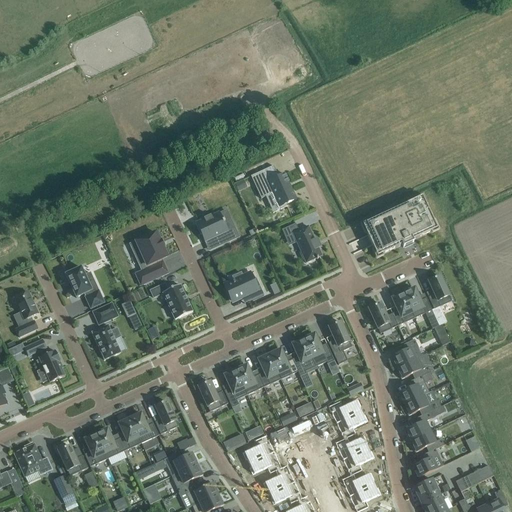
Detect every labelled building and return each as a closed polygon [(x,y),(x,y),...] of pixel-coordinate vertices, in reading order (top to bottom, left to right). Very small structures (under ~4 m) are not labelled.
[(273,166),(250,176),(261,199),(265,197),(273,214),(287,207),(286,204),(297,200),(285,174),(278,177),(273,166)] [(403,248),(413,243),(412,241),(437,229),(422,197),(362,225),(370,241),(377,257),(402,246),(403,248)] [(219,214),(198,223),(206,241),(216,236),(220,245),(238,237),(233,228),(227,231),(219,214)] [(299,231),(296,224),(282,230),(285,238),(293,235),(301,253),(300,253),(303,260),(304,259),(306,263),(316,259),(317,260),(318,259),(318,258),(322,256),(318,248),(320,248),(316,240),(315,240),(308,227),(299,231)] [(140,287),(168,274),(162,260),(167,257),(164,249),(165,249),(162,241),(160,242),(156,234),(135,243),(138,248),(133,251),(138,262),(144,260),(148,269),(135,275),(140,287)] [(81,267),(65,275),(70,284),(69,284),(72,289),(76,298),(84,294),(86,297),(85,297),(91,309),(104,303),(99,291),(93,294),(88,283),(94,280),(90,273),(85,275),(81,267)] [(252,281),(250,275),(226,286),(233,301),(246,295),(249,301),(263,295),(256,279),(252,281)] [(438,278),(438,276),(430,280),(431,281),(429,282),(434,295),(428,297),(434,310),(452,301),(446,288),(447,288),(444,280),(442,281),(440,277),(438,278)] [(280,292),(276,283),(270,285),(274,294),(280,292)] [(165,284),(150,291),(154,298),(163,294),(175,320),(193,312),(180,285),(168,291),(165,284)] [(420,301),(415,288),(410,290),(410,289),(403,292),(415,319),(432,311),(426,298),(420,301)] [(24,320),(26,325),(16,330),(19,338),(38,330),(34,321),(33,322),(31,317),(38,314),(28,292),(14,299),(24,320)] [(398,326),(415,319),(403,292),(395,295),(396,297),(392,299),(398,311),(392,314),(398,326)] [(99,326),(118,317),(112,304),(93,312),(99,326)] [(378,305),(378,304),(370,307),(371,308),(369,310),(371,314),(369,314),(373,322),(374,321),(380,334),(398,326),(392,314),(386,317),(381,304),(378,305)] [(343,327),(341,322),(329,328),(335,340),(328,343),(338,365),(347,361),(343,352),(352,347),(346,334),(347,334),(344,326),(343,327)] [(442,325),(439,326),(434,328),(437,335),(445,331),(442,325)] [(111,332),(108,326),(92,333),(104,360),(121,353),(115,340),(120,337),(117,329),(111,332)] [(320,347),(315,334),(311,336),(310,335),(303,338),(316,367),(326,363),(332,377),(340,373),(326,344),(320,347)] [(296,343),(292,345),(298,357),(292,360),(298,372),(306,389),(313,386),(305,372),(316,367),(303,338),(296,341),(296,343)] [(28,357),(46,348),(43,340),(24,349),(28,357)] [(397,368),(418,358),(413,348),(417,346),(414,340),(403,345),(406,351),(391,358),(394,364),(395,364),(397,368)] [(276,350),(269,353),(281,380),(298,372),(292,360),(287,362),(281,350),(277,352),(276,350)] [(60,362),(55,351),(39,359),(51,383),(65,376),(59,362),(60,362)] [(262,358),(258,360),(264,373),(258,375),(264,388),(281,380),(269,353),(262,357),(262,358)] [(423,368),(418,358),(397,368),(399,373),(398,373),(401,380),(416,372),(419,378),(422,377),(430,373),(427,366),(423,368)] [(242,366),(235,369),(247,395),(264,388),(258,375),(253,378),(247,365),(243,367),(242,366)] [(8,368),(0,371),(0,408),(6,406),(1,396),(4,395),(1,387),(14,381),(8,368)] [(230,388),(224,391),(235,415),(241,412),(236,400),(247,395),(235,369),(228,372),(228,374),(224,376),(230,388)] [(430,393),(422,377),(419,378),(410,382),(413,387),(398,395),(401,401),(402,400),(404,405),(425,395),(430,393)] [(203,399),(207,406),(209,413),(228,404),(222,392),(216,395),(210,382),(208,383),(207,382),(200,385),(200,387),(198,388),(200,392),(199,393),(202,400),(203,399)] [(360,384),(347,390),(350,397),(364,391),(360,384)] [(430,405),(425,395),(404,405),(406,409),(405,410),(408,416),(423,409),(426,414),(426,415),(437,409),(434,403),(430,405)] [(31,399),(25,402),(28,408),(34,406),(31,399)] [(317,401),(313,403),(316,411),(321,408),(317,401)] [(341,405),(331,409),(333,412),(331,413),(336,424),(357,415),(362,412),(359,408),(360,407),(358,401),(342,408),(341,405)] [(162,419),(155,423),(160,435),(179,426),(173,413),(174,412),(171,406),(170,406),(168,402),(166,403),(165,402),(158,405),(158,406),(156,407),(162,419)] [(310,404),(296,411),(300,419),(314,412),(310,404)] [(406,431),(405,431),(408,438),(409,437),(411,441),(432,431),(427,421),(431,419),(436,417),(433,411),(426,415),(426,414),(417,418),(420,424),(406,431)] [(357,415),(336,424),(340,432),(344,441),(347,439),(355,435),(353,430),(367,423),(365,416),(363,417),(362,412),(357,415)] [(136,414),(129,418),(141,444),(159,436),(153,424),(147,426),(141,414),(137,416),(136,414)] [(294,414),(279,420),(283,427),(297,421),(294,414)] [(119,439),(124,452),(141,444),(129,418),(122,421),(123,422),(119,424),(124,437),(119,439)] [(260,427),(245,434),(248,441),(263,435),(260,427)] [(103,430),(95,433),(108,460),(124,452),(119,439),(113,442),(107,429),(103,431),(103,430)] [(437,442),(432,431),(411,441),(413,446),(412,446),(415,453),(430,446),(433,451),(436,450),(444,446),(441,439),(437,442)] [(108,460),(95,433),(88,436),(89,438),(85,440),(91,452),(85,455),(90,467),(108,460)] [(242,435),(223,444),(226,451),(246,442),(242,435)] [(344,441),(335,444),(336,448),(338,450),(343,461),(368,449),(365,443),(366,442),(364,438),(349,445),(347,442),(349,442),(347,439),(344,441)] [(258,447),(244,454),(249,465),(267,456),(274,453),(269,442),(268,439),(256,444),(258,447)] [(33,446),(32,444),(25,447),(26,449),(14,454),(25,478),(38,471),(40,476),(53,470),(47,458),(41,461),(34,445),(33,446)] [(59,457),(63,464),(64,464),(70,477),(88,469),(82,456),(76,459),(70,446),(68,447),(67,446),(60,449),(61,451),(59,452),(61,456),(59,457)] [(368,449),(343,461),(348,472),(351,477),(353,476),(362,472),(359,467),(374,459),(371,453),(370,454),(368,449)] [(443,466),(436,450),(433,451),(424,455),(427,461),(412,468),(415,474),(416,474),(418,478),(443,466)] [(274,453),(267,456),(249,465),(254,475),(268,469),(269,472),(275,470),(280,468),(278,464),(274,453)] [(175,455),(163,460),(167,468),(171,477),(196,464),(194,461),(196,460),(193,454),(182,459),(178,461),(175,455)] [(139,480),(163,469),(160,462),(136,473),(139,480)] [(196,464),(171,477),(179,493),(184,490),(190,487),(188,482),(192,480),(203,475),(200,469),(199,469),(197,465),(196,464)] [(489,466),(483,469),(488,479),(494,476),(489,466)] [(278,478),(264,485),(269,495),(270,495),(295,483),(290,473),(287,467),(281,470),(280,468),(275,470),(278,478)] [(0,489),(11,484),(13,486),(20,482),(14,469),(7,473),(0,475),(0,489)] [(483,469),(478,471),(483,482),(488,479),(483,469)] [(478,471),(472,474),(477,484),(483,482),(478,471)] [(472,474),(467,477),(472,487),(477,484),(472,474)] [(351,477),(342,481),(345,486),(350,497),(375,486),(372,481),(373,480),(371,475),(356,482),(353,476),(351,477)] [(54,481),(62,499),(74,494),(66,476),(54,481)] [(467,477),(461,479),(466,490),(472,487),(467,477)] [(461,479),(456,482),(461,492),(466,490),(461,479)] [(421,504),(439,495),(432,480),(414,489),(421,504)] [(295,483),(270,495),(269,495),(274,505),(288,499),(290,503),(296,500),(297,501),(301,499),(299,494),(295,483)] [(190,487),(184,490),(192,507),(217,495),(217,494),(215,490),(216,490),(213,484),(203,489),(199,490),(196,485),(194,485),(190,487)] [(375,486),(350,497),(354,508),(356,511),(361,511),(368,509),(366,503),(381,496),(378,489),(377,490),(375,486)] [(150,505),(161,500),(158,494),(155,496),(151,487),(144,490),(143,491),(147,499),(150,505)] [(503,511),(500,505),(506,502),(500,490),(494,493),(498,500),(487,505),(490,511),(503,511)] [(217,495),(192,507),(194,511),(209,511),(213,510),(224,505),(221,499),(219,499),(217,495)] [(425,511),(443,511),(447,510),(439,495),(421,504),(425,511)] [(299,508),(289,511),(314,511),(308,497),(301,499),(297,501),(298,505),(299,508)] [(465,499),(459,502),(463,511),(467,511),(470,511),(468,506),(465,499)] [(477,510),(474,503),(468,506),(470,511),(490,511),(487,505),(477,510)]
